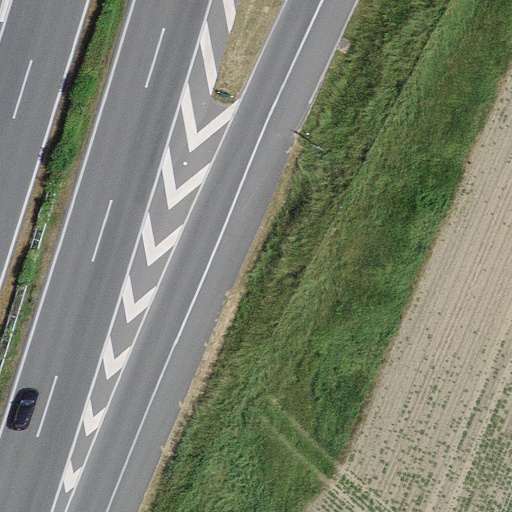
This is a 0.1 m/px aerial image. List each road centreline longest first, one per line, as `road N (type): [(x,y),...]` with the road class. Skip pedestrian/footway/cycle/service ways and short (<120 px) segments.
road 1 (motorway): [(76,511),(323,0)]
road 2 (motorway): [(12,511),(172,0)]
road 3 (motorway): [(49,0),(0,162)]
